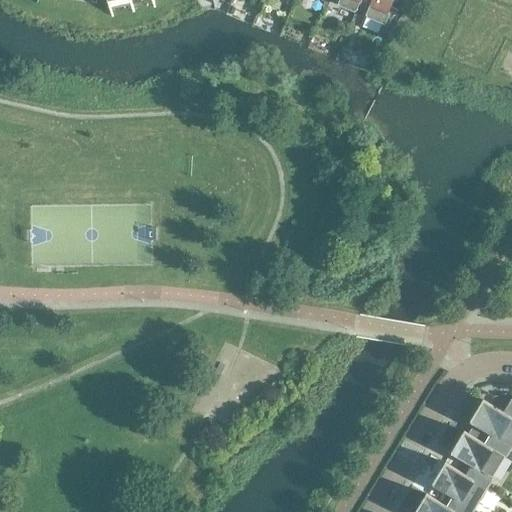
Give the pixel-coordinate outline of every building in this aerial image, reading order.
[(35,0),(39,2),(40,0),(108,0),(112,15),(155,6),(153,0),(35,0)] [(334,0),(339,2),(338,4),(356,12),(360,0),(334,0)] [(360,0),(356,12),(358,9),(367,13),(366,16),(388,25),(398,11),(391,6),(393,0),(360,0)] [(491,433),(485,443),(484,443),(505,456),(511,444),(511,398),(511,399),(504,412),(483,399),(470,420),(491,433)] [(486,487),(505,456),(484,443),(485,443),(464,431),(451,452),(472,464),(466,474),(466,475),(486,487)] [(456,511),(471,511),(486,487),(466,475),(466,474),(445,462),(433,483),(453,495),(447,506),(456,511)] [(456,511),(447,506),(426,493),(415,511),(456,511)]
